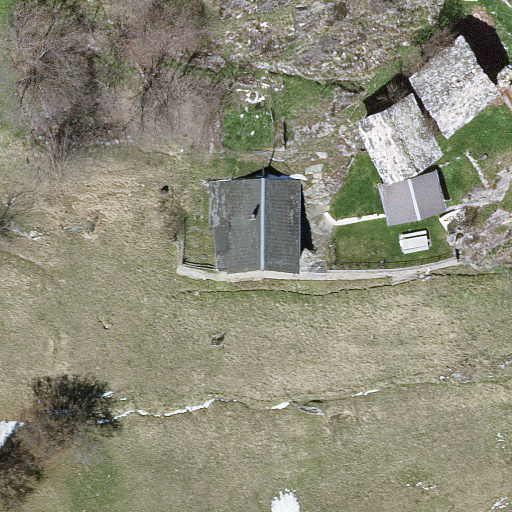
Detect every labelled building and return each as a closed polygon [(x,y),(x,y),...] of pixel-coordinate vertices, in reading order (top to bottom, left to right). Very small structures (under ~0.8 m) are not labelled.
[(511,0),(504,0),(501,3),(511,13),(511,0)] [(451,45),(393,75),(421,130),(479,100),(451,45)] [(511,71),(481,89),(507,134),(511,130),(511,71)] [(389,98),(334,122),(358,179),(413,155),(389,98)] [(422,180),(365,188),(369,225),(427,217),(422,180)] [(272,191),(196,184),(186,284),(263,291),(272,191)]
